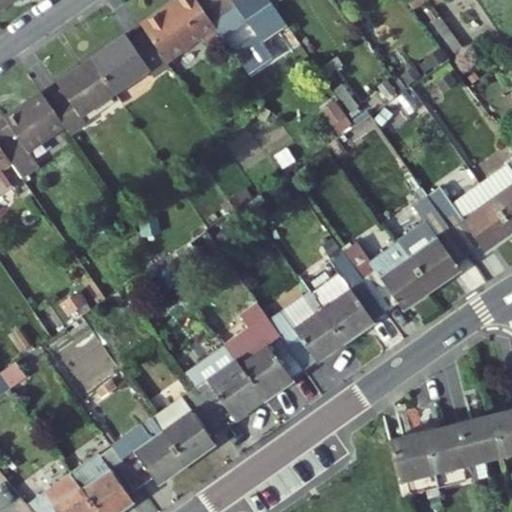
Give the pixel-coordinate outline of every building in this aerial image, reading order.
[(0,0),(0,25),(37,0),(0,0)] [(265,7),(259,0),(193,0),(190,3),(215,38),(238,22),(247,34),(272,17),(265,7)] [(220,46),(215,38),(190,3),(139,38),(144,44),(166,76),(200,52),(205,59),(220,46)] [(170,80),(166,76),(144,44),(131,54),(127,47),(93,70),(116,102),(146,81),(154,91),(170,80)] [(81,127),(116,102),(93,70),(57,95),(62,101),(46,112),(61,132),(71,146),(87,135),(81,127)] [(21,160),(61,132),(46,112),(41,105),(0,134),(0,155),(22,186),(25,190),(36,181),(21,160)] [(0,155),(0,197),(22,186),(0,155)] [(511,171),(480,195),(511,239),(511,171)] [(485,258),(511,239),(480,195),(453,213),(442,197),(428,206),(467,261),(481,252),(485,258)] [(459,267),(467,261),(428,206),(425,202),(412,212),(420,223),(393,242),(430,295),(463,272),(459,267)] [(403,314),(430,295),(393,242),(365,262),(352,243),(339,252),(387,319),(399,310),(403,314)] [(345,349),(387,319),(339,252),(327,262),(341,282),(312,303),(345,349)] [(306,376),(345,349),(312,303),(310,300),(271,327),(272,330),(306,376)] [(247,331),(255,342),(272,330),(271,327),(264,318),(247,331)] [(264,406),(306,376),(272,330),(255,342),(230,360),(264,406)] [(224,435),(264,406),(230,360),(226,354),(186,382),(195,395),(224,435)] [(16,361),(0,371),(0,395),(27,377),(16,361)] [(213,443),(224,435),(195,395),(155,425),(189,471),(218,450),(213,443)] [(0,430),(24,411),(13,396),(0,404),(0,430)] [(511,460),(511,417),(486,424),(497,465),(511,460)] [(463,474),(497,465),(486,424),(452,433),(463,474)] [(161,492),(189,471),(155,425),(115,454),(143,492),(155,484),(161,492)] [(419,442),(434,502),(461,495),(456,475),(463,474),(452,433),(419,442)] [(434,502),(419,442),(382,451),(392,491),(403,488),(409,508),(434,502)] [(131,501),(143,492),(115,454),(103,464),(102,463),(73,483),(94,511),(132,511),(137,509),(131,501)] [(94,511),(73,483),(35,511),(34,511),(94,511)]
